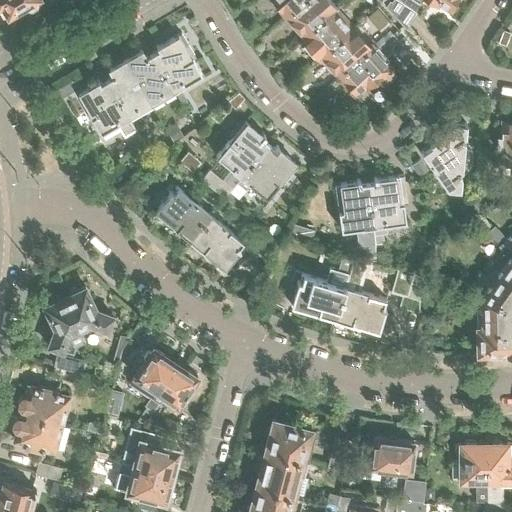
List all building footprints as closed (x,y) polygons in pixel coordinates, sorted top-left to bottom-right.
[(0,0),(0,6),(2,5),(8,16),(26,6),(31,6),(35,4),(36,0),(0,0)] [(271,0),(286,16),(303,0),(271,0)] [(333,13),(337,9),(328,0),(303,0),(286,16),(304,36),(332,12),(333,13)] [(451,10),(457,0),(397,0),(418,13),(427,0),(434,5),(437,0),(451,10)] [(397,7),(390,2),(387,7),(392,13),(397,7)] [(385,15),(377,6),(371,12),(379,21),(385,15)] [(319,59),(322,57),(350,31),(333,13),(332,12),(304,36),(301,39),(319,59)] [(339,76),(372,47),(354,28),(350,31),(322,57),(339,76)] [(396,74),(379,56),(390,47),(398,40),(390,31),(372,47),(339,76),(354,93),(366,83),(370,87),(378,80),(382,85),(396,74)] [(192,58),(196,56),(183,34),(175,39),(174,38),(160,47),(159,45),(157,46),(159,49),(152,53),(174,90),(201,73),(192,58)] [(412,56),(398,40),(390,47),(404,64),(412,56)] [(174,90),(152,53),(146,57),(142,51),(126,60),(150,103),(174,90)] [(150,103),(126,60),(110,69),(114,76),(107,79),(129,116),(150,103)] [(129,116),(107,79),(101,83),(99,81),(97,82),(98,83),(83,92),(97,114),(92,117),(101,133),(117,123),(125,136),(136,129),(129,116)] [(188,101),(182,90),(176,93),(182,105),(188,101)] [(230,191),(237,182),(269,143),(263,139),(265,136),(264,135),(263,136),(246,122),(245,122),(242,119),(230,134),(234,137),(218,156),(234,169),(224,181),(210,169),(202,179),(224,198),(225,197),(230,191)] [(511,121),(503,121),(502,137),(498,137),(497,147),(500,147),(499,159),(511,159),(511,121)] [(176,122),(166,128),(173,142),(184,136),(176,122)] [(472,158),(472,153),(471,149),(469,146),(468,144),(464,143),(463,141),(464,140),(463,139),(465,137),(467,125),(454,123),(435,137),(438,140),(431,144),(432,146),(422,153),(447,189),(459,190),(460,177),(458,174),(459,173),(458,172),(460,171),(462,173),(465,171),(468,168),(471,163),(472,158)] [(281,188),(299,166),(278,148),(279,147),(277,145),(275,148),(269,143),(237,182),(246,189),(250,185),(268,199),(279,185),(281,188)] [(136,174),(154,159),(145,148),(128,163),(136,174)] [(428,171),(422,160),(413,165),(420,176),(428,171)] [(403,222),(400,203),(408,202),(404,176),(377,179),(377,178),(375,178),(375,181),(368,182),(374,226),(376,236),(376,243),(385,243),(384,234),(389,234),(388,224),(403,222)] [(374,226),(368,182),(360,183),(360,180),(358,180),(358,182),(341,184),(345,212),(340,212),(343,230),(374,226)] [(209,216),(176,190),(172,195),(169,193),(167,196),(168,197),(160,208),(164,211),(164,212),(163,215),(165,218),(167,221),(170,222),(173,223),(176,222),(177,222),(180,224),(176,229),(190,240),(209,216)] [(242,201),(230,191),(225,197),(237,207),(242,201)] [(223,211),(230,203),(224,198),(217,206),(223,211)] [(484,210),(479,201),(474,201),(473,214),(484,210)] [(240,211),(234,219),(240,224),(247,216),(240,211)] [(241,242),(209,216),(190,240),(204,251),(207,247),(227,263),(237,252),(238,253),(240,250),(237,248),(241,242)] [(511,233),(510,234),(507,238),(494,226),(487,233),(499,245),(498,246),(501,249),(511,259),(511,233)] [(382,263),(385,244),(376,245),(375,262),(382,263)] [(271,263),(276,253),(269,247),(257,262),(262,266),(267,261),(271,263)] [(420,274),(424,250),(408,248),(404,270),(420,274)] [(511,259),(501,249),(491,263),(500,272),(481,298),(511,304),(511,259)] [(348,273),(354,255),(344,253),(339,270),(348,273)] [(385,310),(386,307),(385,307),(387,299),(358,291),(367,258),(354,255),(348,273),(344,287),(345,287),(336,319),(352,324),(354,318),(379,326),(384,310),(385,310)] [(402,293),(409,272),(398,269),(392,290),(402,293)] [(336,319),(345,287),(344,287),(302,275),(295,301),(320,308),(318,313),(336,319)] [(96,309),(89,293),(86,287),(79,290),(74,288),(70,290),(69,295),(65,297),(81,330),(91,325),(109,329),(113,316),(96,309)] [(81,330),(65,297),(61,298),(57,296),(52,298),(51,303),(44,306),(55,329),(49,345),(74,354),(76,346),(86,341),(80,330),(81,330)] [(511,304),(481,298),(480,300),(481,327),(476,327),(477,354),(506,353),(506,354),(511,353),(511,304)] [(122,348),(130,337),(120,334),(114,360),(119,361),(122,348)] [(151,397),(175,362),(154,347),(152,351),(148,350),(144,356),(146,360),(130,383),(151,397)] [(82,374),(86,361),(58,353),(54,366),(82,374)] [(179,404),(189,388),(193,389),(197,382),(195,380),(197,376),(175,362),(151,397),(159,402),(165,401),(176,409),(179,404)] [(63,424),(71,397),(58,393),(59,391),(40,386),(40,389),(29,386),(26,397),(24,397),(20,399),(18,404),(21,409),(23,409),(22,413),(63,424)] [(118,417),(124,392),(112,389),(105,413),(118,417)] [(153,411),(159,402),(151,397),(145,406),(153,411)] [(56,451),(63,424),(22,413),(20,417),(19,417),(14,420),(13,425),(16,429),(17,430),(14,441),(25,444),(25,446),(43,451),(44,448),(56,451)] [(309,460),(316,430),(273,419),(265,449),(309,460)] [(100,432),(102,425),(90,422),(88,429),(100,432)] [(172,474),(178,450),(174,449),(176,438),(150,431),(131,426),(121,462),(126,463),(133,465),(172,474)] [(410,471),(414,441),(374,436),(372,451),(368,451),(368,453),(367,453),(365,466),(410,471)] [(341,469),(348,440),(336,437),(329,465),(341,469)] [(488,501),(487,443),(476,443),(475,441),(466,441),(465,443),(461,443),(461,444),(458,444),(455,447),(455,454),(459,457),(461,457),(461,461),(452,461),(452,482),(476,481),(476,501),(483,501),(488,501)] [(511,480),(511,465),(507,466),(507,443),(503,443),(501,441),(493,441),(491,443),(487,443),(488,501),(503,501),(504,501),(504,480),(511,480)] [(305,477),(309,460),(265,449),(256,485),(294,495),(303,498),(308,477),(305,477)] [(59,480),(62,467),(39,461),(36,473),(59,480)] [(170,482),(172,474),(133,465),(126,463),(123,472),(118,470),(114,486),(126,490),(126,491),(140,494),(137,511),(144,511),(158,511),(161,500),(165,501),(170,482)] [(59,493),(62,481),(38,475),(35,486),(59,493)] [(424,500),(426,481),(412,479),(410,498),(424,500)] [(0,507),(19,511),(30,511),(36,490),(3,482),(0,492),(0,507)] [(300,511),(304,498),(303,498),(294,495),(256,485),(248,511),(300,511)] [(434,500),(436,489),(427,488),(426,499),(434,500)] [(104,503),(107,492),(94,489),(92,500),(104,503)] [(338,506),(341,496),(330,493),(327,504),(338,506)] [(366,501),(341,496),(338,506),(336,511),(378,511),(379,508),(365,506),(366,501)] [(385,497),(383,511),(395,511),(397,500),(397,498),(385,497)] [(395,511),(426,511),(427,503),(423,502),(424,501),(409,500),(409,501),(397,500),(395,511)] [(502,511),(503,501),(488,501),(483,501),(482,511),(502,511)]
